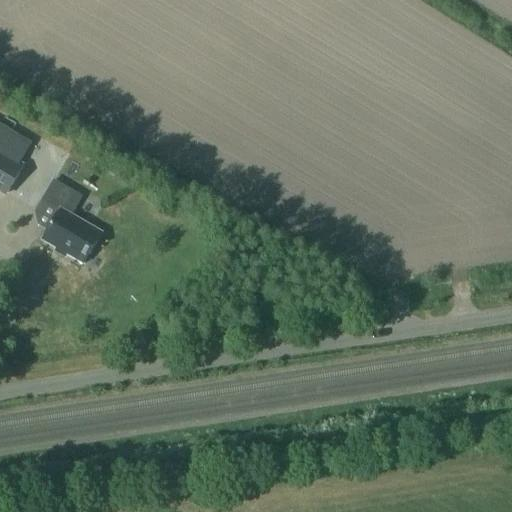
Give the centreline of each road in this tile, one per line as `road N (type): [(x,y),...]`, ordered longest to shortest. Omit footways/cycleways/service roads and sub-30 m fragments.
road 1 (unclassified): [(0,394),(511,317)]
road 2 (unclassified): [(0,498),(511,421)]
